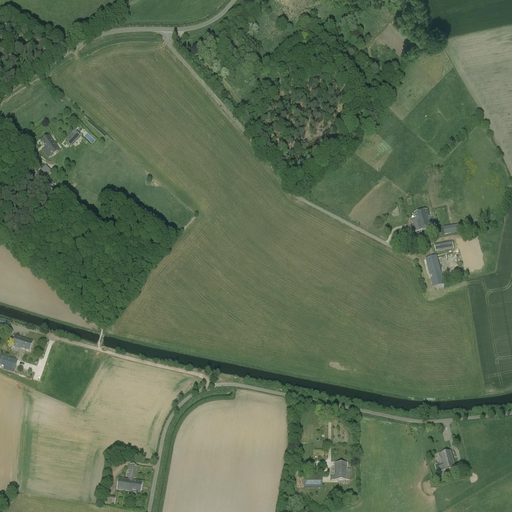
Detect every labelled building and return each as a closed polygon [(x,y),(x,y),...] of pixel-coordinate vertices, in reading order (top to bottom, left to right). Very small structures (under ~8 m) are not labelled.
[(70,147),(80,136),(75,131),(65,142),(70,147)] [(41,142),(45,148),(42,150),(48,158),(59,151),(54,143),(53,143),(49,136),(41,142)] [(36,172),(40,169),(34,163),(30,166),(36,172)] [(49,187),(53,184),(48,179),(45,182),(49,187)] [(416,218),(411,219),(415,233),(435,228),(433,217),(429,218),(427,210),(415,213),(416,218)] [(444,235),(466,232),(465,224),(443,228),(444,235)] [(435,252),(454,249),(452,242),(434,245),(435,252)] [(444,285),(437,256),(425,259),(430,276),(432,275),(433,279),(431,279),(433,288),(444,285)] [(25,340),(25,339),(15,336),(12,347),(21,350),(21,349),(29,352),(32,342),(25,340)] [(0,365),(14,370),(17,361),(1,356),(0,358),(0,365)] [(451,451),(440,454),(439,454),(440,458),(441,458),(444,471),(455,468),(454,461),(453,461),(451,451)] [(334,464),(334,481),(347,481),(347,464),(334,464)] [(140,494),(142,482),(134,481),(136,466),(130,465),(128,480),(118,479),(117,490),(140,494)] [(321,476),(303,476),(303,487),(321,487),(321,476)] [(115,505),(116,498),(104,496),(102,504),(115,505)]
